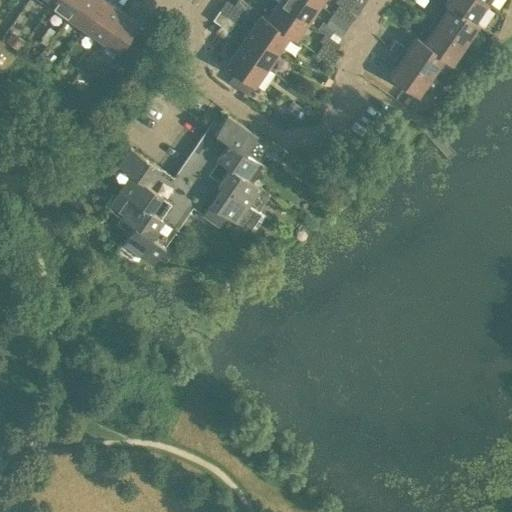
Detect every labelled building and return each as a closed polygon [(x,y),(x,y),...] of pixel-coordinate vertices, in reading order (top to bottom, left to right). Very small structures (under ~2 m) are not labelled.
[(66,16),(77,0),(52,0),(50,5),(66,16)] [(77,0),(66,16),(83,27),(101,0),(77,0)] [(105,0),(101,0),(83,27),(99,39),(120,10),(105,0)] [(250,6),(241,0),(236,0),(233,5),(245,13),(250,6)] [(306,20),(277,0),(266,17),(288,34),(294,38),(306,20)] [(277,0),(306,20),(317,4),(311,0),(277,0)] [(347,0),(335,0),(334,1),(337,3),(346,10),(351,3),(347,0)] [(448,5),(473,20),(486,3),(481,0),(445,0),(444,3),(448,5)] [(477,23),(473,20),(448,5),(440,16),(436,13),(431,20),(464,43),(477,23)] [(137,22),(120,10),(99,39),(127,58),(141,38),(130,31),(137,22)] [(248,30),(277,50),(288,34),(266,17),(260,13),(248,30)] [(321,20),(316,28),(323,33),(328,36),(333,29),(321,20)] [(450,62),(464,43),(431,20),(427,27),(430,30),(423,41),(422,42),(443,56),(442,57),(450,62)] [(231,33),(219,24),(214,31),(226,40),(231,33)] [(236,47),(265,67),(277,50),(248,30),(236,47)] [(323,33),(318,40),(331,48),(336,41),(328,36),(323,33)] [(430,75),(442,57),(443,56),(422,42),(423,41),(415,35),(406,48),(403,45),(397,53),(430,75)] [(19,46),(23,40),(17,36),(11,45),(17,49),(19,46)] [(246,94),(265,67),(236,47),(224,64),(233,71),(226,80),(246,94)] [(416,94),(430,75),(397,53),(393,60),(396,62),(388,75),(416,94)] [(225,113),(213,131),(244,151),(256,134),(225,113)] [(177,180),(158,167),(147,184),(160,193),(157,197),(166,204),(158,216),(162,219),(151,236),(164,245),(191,205),(201,212),(219,186),(216,183),(219,179),(209,173),(218,160),(214,157),(215,156),(226,140),(213,131),(206,127),(183,161),(188,164),(177,180)] [(257,160),(244,151),(213,131),(226,140),(215,156),(246,177),(257,160)] [(127,146),(116,163),(129,173),(147,184),(158,167),(127,146)] [(259,186),(246,177),(215,156),(214,157),(218,160),(227,166),(219,179),(216,183),(219,186),(247,204),(254,208),(257,210),(268,192),(259,186)] [(129,173),(118,190),(149,210),(157,197),(160,193),(147,184),(129,173)] [(263,214),(257,210),(254,208),(247,204),(219,186),(201,212),(218,224),(224,214),(251,232),(263,214)] [(109,204),(121,212),(119,216),(151,236),(162,219),(158,216),(149,210),(118,190),(109,204)] [(164,245),(151,236),(119,216),(115,223),(128,232),(121,242),(152,263),(164,245)]
